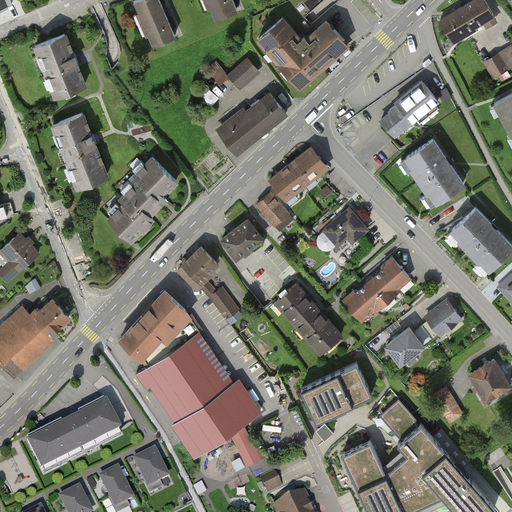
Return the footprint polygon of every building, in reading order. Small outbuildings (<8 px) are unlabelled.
[(163,0),(138,0),(132,2),(152,55),(181,44),(163,0)] [(232,0),(206,0),(216,22),(238,14),(232,0)] [(483,0),(475,0),(460,8),(471,29),(493,18),(483,0)] [(460,8),(438,19),(449,41),(471,29),(460,8)] [(301,86),(349,43),(328,19),(304,39),(283,16),(258,38),(301,86)] [(66,29),(32,43),(52,95),(87,82),(66,29)] [(501,53),(486,64),(496,79),(511,69),(501,53)] [(251,58),(230,77),(240,89),(261,70),(251,58)] [(423,60),(414,67),(418,73),(427,66),(423,60)] [(425,82),(380,120),(397,140),(442,102),(425,82)] [(511,90),(489,102),(511,146),(511,90)] [(237,155),(287,115),(269,93),(220,133),(237,155)] [(85,111),(50,124),(76,190),(110,176),(85,111)] [(435,138),(401,159),(429,204),(463,184),(435,138)] [(311,147),(271,179),(286,198),(326,166),(311,147)] [(121,200),(105,216),(131,242),(156,217),(152,214),(170,197),(167,194),(180,180),(153,153),(133,173),(137,176),(117,196),(121,200)] [(271,192),(258,203),(280,230),(294,218),(271,192)] [(511,245),(473,206),(445,233),(486,275),(511,249),(511,245)] [(349,207),(322,232),(339,250),(349,240),(355,246),(371,231),(349,207)] [(248,219),(223,238),(237,257),(262,237),(248,219)] [(0,279),(5,286),(42,254),(21,230),(0,248),(0,279)] [(202,247),(178,269),(194,286),(198,282),(207,292),(213,286),(204,277),(218,263),(202,247)] [(391,255),(344,298),(363,320),(411,276),(391,255)] [(511,276),(501,286),(511,299),(511,276)] [(297,282),(274,303),(321,355),(345,333),(297,282)] [(223,287),(211,296),(232,324),(244,315),(223,287)] [(165,289),(121,337),(142,356),(161,335),(167,341),(190,315),(186,308),(165,289)] [(24,306),(0,327),(0,364),(12,377),(54,340),(49,334),(71,315),(53,295),(31,314),(24,306)] [(447,298),(423,316),(441,338),(464,320),(447,298)] [(201,331),(190,315),(167,341),(161,335),(142,356),(145,358),(149,365),(192,336),(201,331)] [(408,325),(385,343),(403,365),(426,347),(408,325)] [(149,365),(137,373),(145,386),(152,381),(159,393),(177,420),(172,424),(195,457),(260,411),(238,378),(226,386),(192,336),(149,365)] [(511,386),(495,358),(468,374),(486,404),(511,388),(511,386)] [(372,393),(357,362),(302,387),(317,419),(372,393)] [(447,385),(431,396),(448,422),(464,412),(447,385)] [(487,511),(495,505),(399,399),(382,414),(403,438),(399,441),(409,452),(386,474),(371,439),(344,451),(371,511),(405,511),(406,511),(443,493),(459,511),(487,511)] [(104,402),(28,440),(43,470),(119,432),(104,402)] [(327,421),(317,428),(325,438),(334,432),(327,421)] [(245,426),(232,432),(248,465),(261,458),(245,426)] [(155,451),(136,460),(149,486),(168,476),(155,451)] [(462,465),(500,510),(508,503),(469,458),(462,465)] [(118,470),(102,478),(116,506),(132,498),(118,470)] [(282,485),(276,473),(262,479),(268,491),(282,485)] [(91,511),(80,489),(62,498),(68,511),(91,511)] [(318,511),(309,491),(273,507),(274,511),(318,511)]
